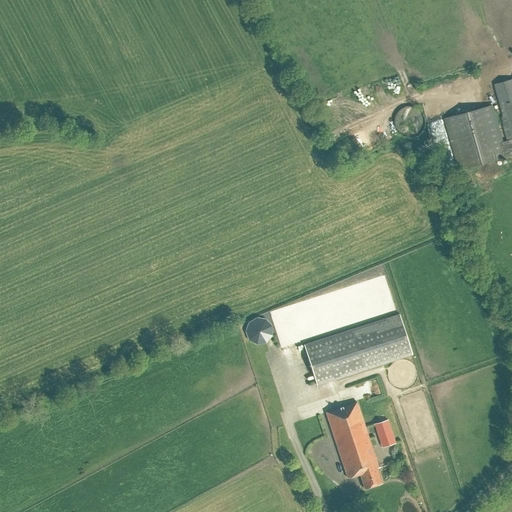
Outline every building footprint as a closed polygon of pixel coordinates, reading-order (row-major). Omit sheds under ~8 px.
[(503,141),(494,113),(492,104),(443,118),(454,156),(459,172),(509,158),(508,157),(511,155),(511,78),(493,83),(503,116),(501,117),(503,125),(503,126),(507,140),(503,141)] [(303,344),(317,385),(412,354),(399,313),(397,314),(303,344)] [(248,340),(257,345),(266,343),(272,336),(272,326),(266,319),(256,317),(248,322),(245,331),(248,340)] [(272,361),(266,364),(272,375),(278,372),(272,361)] [(374,384),(364,386),(365,395),(376,394),(374,384)] [(365,426),(357,402),(351,404),(326,412),(347,478),(360,474),(364,488),(382,483),(377,468),(378,468),(365,426)] [(386,419),(374,423),(373,424),(381,447),(394,442),(386,419)]
